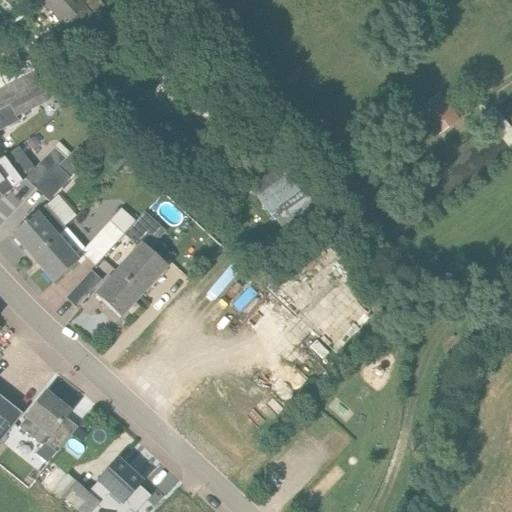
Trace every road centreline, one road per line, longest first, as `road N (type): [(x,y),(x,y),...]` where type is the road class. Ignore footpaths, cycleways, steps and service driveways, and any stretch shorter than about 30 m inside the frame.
road 1 (unclassified): [(246,511),(0,281)]
road 2 (unknown): [(372,511),(424,346),(511,262)]
